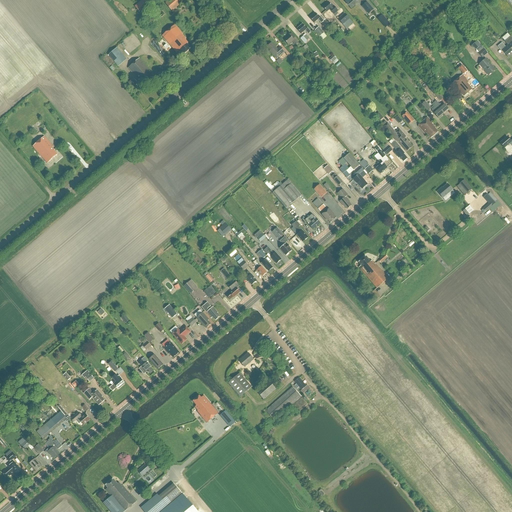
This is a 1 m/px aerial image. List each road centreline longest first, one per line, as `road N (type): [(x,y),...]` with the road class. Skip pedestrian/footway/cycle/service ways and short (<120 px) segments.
road 1 (tertiary): [(4,511),(511,81)]
road 2 (unclassified): [(0,246),(289,0)]
